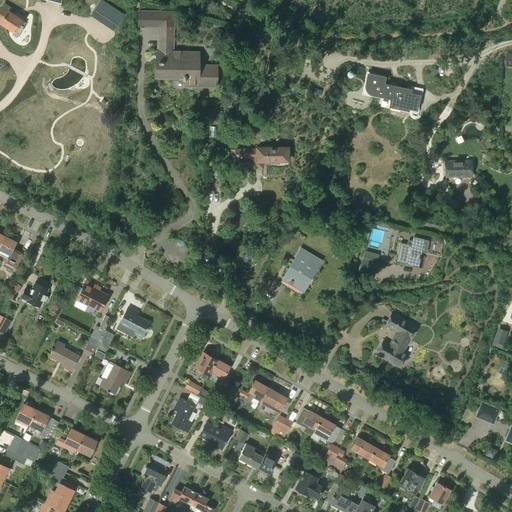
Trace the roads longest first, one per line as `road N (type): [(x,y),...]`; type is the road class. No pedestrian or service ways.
road 1 (residential): [(511,493),(196,305)]
road 2 (residential): [(196,305),(0,193)]
road 3 (residential): [(286,511),(135,431)]
road 4 (residential): [(135,431),(196,305)]
road 5 (residential): [(135,431),(14,367)]
road 6 (unknown): [(317,377),(362,291),(393,272)]
